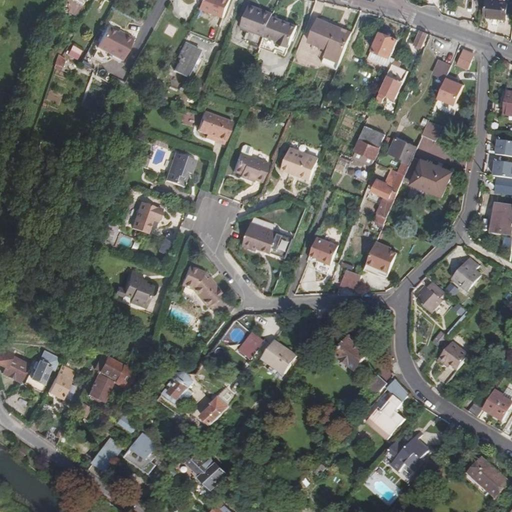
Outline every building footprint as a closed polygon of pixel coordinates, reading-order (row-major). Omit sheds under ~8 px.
[(232,0),(206,0),(205,4),(202,9),(225,19),(232,0)] [(509,3),(487,0),(485,19),(506,21),(509,3)] [(263,14),(264,11),(251,5),(250,9),(263,14)] [(246,40),(262,47),(266,36),(273,18),(274,14),(264,11),(263,14),(250,9),(242,28),(249,31),(246,40)] [(298,27),(273,18),(266,36),(280,42),(279,45),(287,48),(290,49),(298,27)] [(325,58),(340,64),(352,34),(319,20),(309,43),(328,51),(325,58)] [(134,41),(125,36),(124,38),(120,36),(109,30),(98,50),(122,63),(134,41)] [(429,35),(421,32),(416,45),(424,48),(429,35)] [(392,65),(394,61),(390,60),(399,42),(381,33),(369,60),(390,69),(392,65)] [(285,51),(287,48),(279,45),(280,42),(266,36),(262,47),(275,52),(276,48),(285,51)] [(201,53),(187,44),(185,43),(178,58),(179,58),(172,71),(188,79),(197,62),(199,63),(202,59),(199,58),(201,53)] [(80,56),(71,51),(68,55),(79,60),(80,56)] [(475,56),(464,52),(459,65),(470,70),(475,56)] [(59,58),(56,68),(62,71),(67,62),(62,60),(59,58)] [(449,77),(453,68),(443,63),(441,67),(438,65),(434,75),(447,81),(449,77)] [(390,69),(376,100),(375,102),(377,103),(375,107),(378,109),(379,106),(382,104),(384,99),(388,96),(396,99),(407,71),(392,65),(390,69)] [(456,80),(449,77),(447,81),(439,100),(456,107),(465,87),(458,84),(455,83),(456,80)] [(198,131),(208,135),(216,138),(214,142),(225,145),(232,123),(204,113),(198,131)] [(430,123),(424,138),(437,143),(443,129),(430,123)] [(389,137),(364,127),(358,141),(359,141),(355,151),(379,160),(389,137)] [(418,147),(397,139),(391,155),(399,158),(398,160),(410,166),(418,147)] [(511,139),(498,139),(498,155),(511,155),(511,139)] [(241,178),(249,181),(250,178),(255,180),(263,182),(270,164),(252,158),(254,152),(253,150),(246,147),(244,148),(235,172),(242,175),(241,178)] [(322,158),(294,147),(284,171),(294,175),(292,179),(311,187),(322,158)] [(377,166),(379,160),(355,151),(352,157),(377,166)] [(197,161),(178,153),(167,181),(184,187),(189,173),(192,174),(197,161)] [(340,154),(338,159),(348,164),(350,158),(340,154)] [(411,168),(407,177),(405,181),(444,197),(454,173),(425,160),(424,162),(415,158),(411,168)] [(511,176),(511,161),(496,160),(495,176),(511,176)] [(405,166),(402,174),(407,177),(411,168),(405,166)] [(402,174),(396,172),(394,178),(398,180),(394,188),(378,181),(374,191),(391,199),(397,201),(405,181),(407,177),(402,174)] [(503,194),(511,195),(511,179),(498,178),(496,193),(503,194)] [(511,206),(511,195),(503,194),(501,205),(511,206)] [(397,201),(391,199),(384,214),(390,217),(397,201)] [(162,210),(142,203),(133,228),(148,234),(155,215),(159,217),(162,210)] [(511,235),(511,206),(501,205),(497,205),(494,233),(511,235)] [(378,227),(384,230),(389,219),(385,218),(384,221),(381,220),(378,227)] [(191,237),(194,221),(191,220),(191,221),(182,219),(178,235),(191,237)] [(292,240),(255,225),(245,246),(256,250),(257,248),(285,259),(292,240)] [(104,241),(110,242),(114,232),(107,230),(104,241)] [(317,238),(310,255),(321,260),(320,261),(331,265),(338,246),(317,238)] [(159,253),(166,256),(172,243),(165,240),(159,253)] [(292,240),(285,259),(288,260),(296,241),(292,240)] [(384,269),(391,272),(400,254),(392,250),(387,248),(388,246),(379,242),(370,263),(384,269)] [(471,259),(454,280),(469,293),(483,276),(477,271),(480,266),(471,259)] [(380,277),(384,269),(370,263),(366,271),(380,277)] [(207,274),(192,268),(184,287),(195,292),(208,308),(224,295),(207,274)] [(344,287),(357,291),(363,279),(349,273),(344,287)] [(133,275),(126,292),(124,297),(133,300),(140,302),(138,307),(146,310),(155,288),(147,285),(143,283),(143,281),(144,279),(133,275)] [(433,314),(446,298),(444,297),(447,293),(431,281),(426,287),(428,289),(418,301),(433,314)] [(456,295),(459,289),(450,285),(447,291),(456,295)] [(124,297),(126,292),(120,290),(117,296),(123,299),(124,297)] [(450,334),(446,330),(437,341),(442,345),(450,334)] [(252,360),(265,341),(252,333),(240,352),(252,360)] [(357,372),(371,353),(351,338),(337,357),(357,372)] [(285,375),(297,357),(275,342),(263,360),(285,375)] [(451,365),(449,368),(440,380),(447,385),(470,356),(454,344),(440,361),(445,365),(447,362),(451,365)] [(21,383),(29,365),(14,357),(15,355),(6,351),(3,356),(0,354),(0,366),(5,369),(3,375),(21,383)] [(54,371),(59,360),(45,353),(31,379),(42,386),(50,369),(54,371)] [(85,359),(75,354),(72,360),(82,366),(85,359)] [(128,389),(137,371),(123,364),(108,356),(92,388),(88,395),(104,404),(115,383),(128,389)] [(61,400),(71,380),(63,376),(64,374),(59,371),(48,394),(61,400)] [(177,404),(194,382),(188,375),(178,376),(164,395),(177,404)] [(153,384),(140,376),(134,386),(146,394),(153,384)] [(388,387),(378,379),(372,386),(381,394),(388,387)] [(371,420),(391,437),(406,419),(397,412),(409,396),(404,391),(396,382),(384,396),(390,402),(387,405),(385,403),(371,420)] [(71,400),(76,387),(70,385),(65,397),(71,400)] [(487,405),(484,410),(503,421),(511,405),(511,402),(495,392),(487,405)] [(212,427),(229,408),(219,397),(212,405),(213,407),(203,418),(212,427)] [(484,410),(487,405),(479,398),(470,412),(479,418),(484,410)] [(90,409),(82,404),(77,413),(86,418),(90,409)] [(137,427),(125,419),(121,425),(133,433),(137,427)] [(391,437),(371,420),(368,423),(388,441),(391,437)] [(55,447),(62,433),(51,427),(44,439),(55,447)] [(152,462),(162,447),(143,433),(124,459),(149,476),(156,465),(152,462)] [(265,452),(247,437),(239,446),(258,462),(265,452)] [(406,451),(398,444),(387,457),(395,464),(393,467),(401,474),(408,466),(417,473),(426,462),(424,460),(431,452),(419,442),(417,439),(406,451)] [(103,480),(112,468),(119,458),(106,449),(90,471),(103,480)] [(202,480),(212,491),(227,475),(208,457),(205,460),(201,456),(191,467),(203,479),(202,480)] [(511,483),(483,459),(470,474),(498,499),(511,483)] [(408,466),(401,474),(410,481),(417,473),(408,466)] [(112,468),(103,480),(111,485),(119,474),(112,468)]
